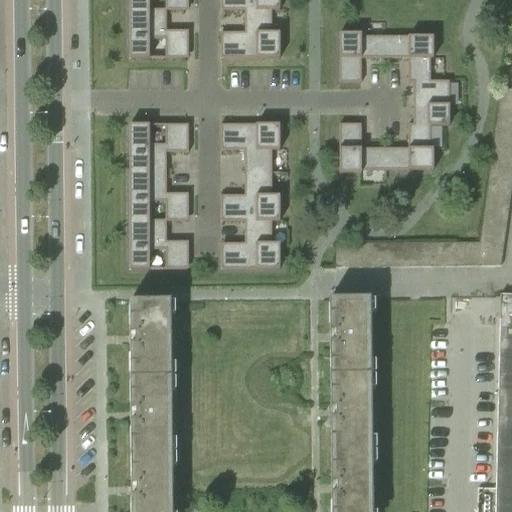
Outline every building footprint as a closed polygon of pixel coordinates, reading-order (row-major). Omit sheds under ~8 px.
[(128,0),(128,12),(165,12),(165,13),(187,13),(187,0),(128,0)] [(242,12),(279,12),(278,0),(219,0),(219,13),(220,13),(242,13),(242,12)] [(165,33),(165,13),(165,12),(128,12),(128,61),(187,61),(187,33),(165,33)] [(279,35),(271,35),(271,13),(278,13),(279,12),(242,12),(242,13),(242,34),(222,34),(222,48),(220,48),(220,61),(279,61),(279,36),(279,35)] [(384,61),(384,39),(360,39),(360,36),(338,36),(338,85),(360,85),(360,61),(384,61)] [(407,61),(407,84),(432,84),(432,83),(432,39),(384,39),(384,61),(407,61)] [(407,127),(407,128),(429,128),(448,128),(448,83),(432,83),(432,84),(407,84),(407,85),(412,85),(412,127),(407,127)] [(499,102),(511,104),(511,91),(511,92),(500,90),(499,102)] [(511,104),(499,102),(497,114),(511,116),(511,104)] [(495,126),(511,128),(511,116),(497,114),(495,126)] [(220,127),(220,140),(222,140),(222,153),(243,152),(244,175),(271,175),(270,153),(279,153),(278,126),(220,127)] [(360,126),(338,126),(338,176),(360,176),(360,173),(383,173),(383,151),(360,151),(360,126)] [(494,138),(511,140),(511,128),(495,126),(494,138)] [(128,175),(165,175),(165,155),(187,155),(187,127),(128,127),(128,175)] [(383,151),(383,173),(432,173),(432,151),(429,151),(429,128),(407,128),(407,151),(383,151)] [(511,140),(494,138),(492,150),(511,152),(511,140)] [(511,152),(492,150),(490,162),(511,164),(511,152)] [(511,164),(490,162),(489,173),(511,176),(511,164)] [(511,180),(511,176),(489,173),(487,185),(511,189),(511,180)] [(128,175),(128,223),(165,223),(165,224),(187,224),(187,196),(165,196),(165,175),(128,175)] [(271,175),(244,175),(244,198),(222,198),(222,211),(220,211),(220,223),(246,223),(271,223),(279,223),(279,198),(271,198),(271,175)] [(511,189),(487,185),(486,197),(509,201),(511,189)] [(486,197),(484,209),(508,213),(509,201),(486,197)] [(484,209),(482,221),(506,224),(508,213),(484,209)] [(482,221),(481,233),(504,236),(506,224),(482,221)] [(165,244),(165,224),(165,223),(128,223),(128,272),(187,272),(187,244),(165,244)] [(271,246),(271,223),(246,223),(246,245),(222,246),(222,259),(220,259),(220,272),(279,272),(279,246),(271,246)] [(479,244),(479,269),(500,268),(504,236),(481,233),(479,244)] [(455,269),(455,244),(443,245),(443,269),(455,269)] [(455,269),(467,269),(467,244),(455,244),(455,269)] [(479,269),(479,244),(467,244),(467,269),(479,269)] [(371,270),(383,270),(383,245),(371,246),(371,270)] [(395,269),(395,245),(383,245),(383,270),(395,269)] [(395,269),(407,269),(407,245),(395,245),(395,269)] [(407,245),(407,269),(419,269),(419,245),(407,245)] [(431,269),(431,245),(419,245),(419,269),(431,269)] [(443,269),(443,245),(431,245),(431,269),(443,269)] [(347,246),(336,246),(335,246),(335,270),(347,270),(347,246)] [(359,270),(359,246),(347,246),(347,270),(359,270)] [(359,246),(359,270),(371,270),(371,246),(359,246)] [(511,511),(511,297),(499,297),(499,323),(494,511),(511,511)] [(328,301),(329,343),(329,377),(370,376),(369,301),(328,301)] [(129,379),(170,379),(170,303),(129,303),(129,379)] [(329,377),(329,419),(330,453),(371,452),(370,376),(329,377)] [(171,455),(170,379),(129,379),(130,455),(171,455)] [(330,453),(330,486),(330,511),(371,511),(371,452),(330,453)] [(171,511),(171,455),(130,455),(130,511),(171,511)] [(490,511),(491,490),(477,490),(476,511),(490,511)]
